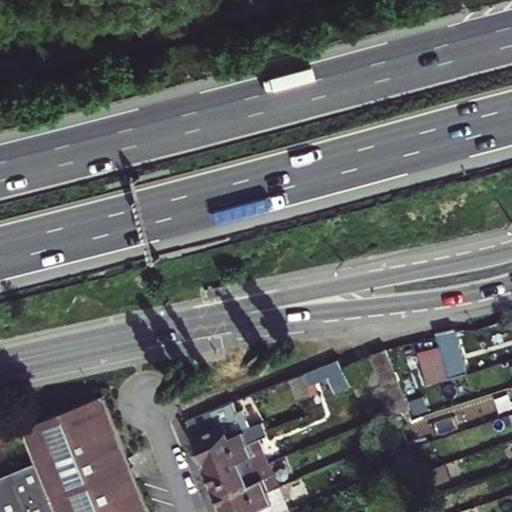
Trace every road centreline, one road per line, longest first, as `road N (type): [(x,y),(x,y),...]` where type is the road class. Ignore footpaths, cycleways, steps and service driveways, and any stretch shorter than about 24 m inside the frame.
road 1 (motorway): [(0,252),(511,117)]
road 2 (motorway): [(511,36),(0,170)]
road 3 (tertiary): [(511,252),(354,283),(243,316)]
road 4 (tertiary): [(243,316),(412,303),(511,283)]
road 5 (tertiary): [(0,365),(243,316)]
